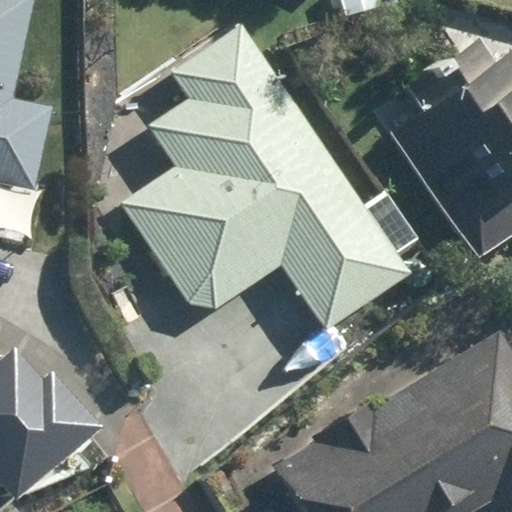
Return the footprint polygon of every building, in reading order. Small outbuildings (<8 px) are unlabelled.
[(0,0),(0,186),(36,194),(55,112),(16,102),(39,0),(0,0)] [(158,170),(104,207),(170,304),(200,309),(264,266),(308,332),(391,276),(224,27),(154,73),(173,100),(130,128),(158,170)] [(511,79),(509,81),(494,56),(480,66),(462,39),(390,85),(407,112),(374,133),(456,259),(511,222),(511,79)] [(511,511),(511,385),(482,337),(359,411),(355,402),(296,438),(299,444),(262,466),(289,511),(511,511)] [(5,353),(0,357),(0,473),(19,493),(81,434),(5,353)]
